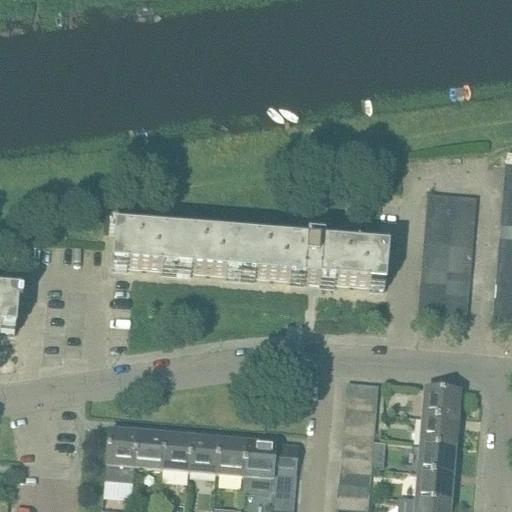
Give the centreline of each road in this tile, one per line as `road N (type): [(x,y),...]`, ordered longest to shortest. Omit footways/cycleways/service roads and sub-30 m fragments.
road 1 (residential): [(493,508),(502,393),(494,378),(478,370),(325,361)]
road 2 (residential): [(325,361),(255,362),(32,397)]
road 3 (residential): [(312,511),(325,361)]
